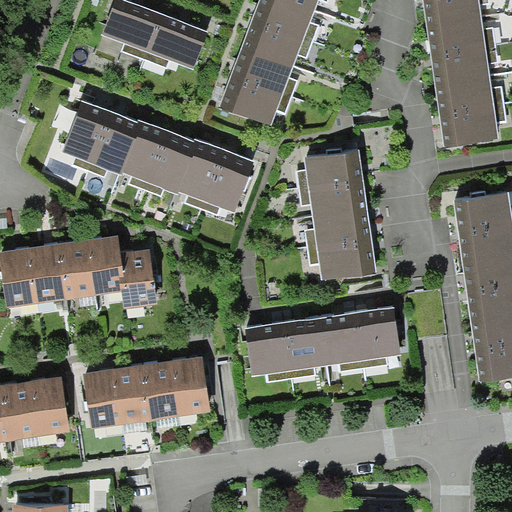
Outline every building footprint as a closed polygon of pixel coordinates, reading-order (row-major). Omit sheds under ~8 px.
[(159,15),(120,0),(113,0),(101,32),(146,49),(159,15)] [(299,38),(309,10),(283,0),(257,0),(250,19),(299,38)] [(283,0),(309,10),(312,0),(283,0)] [(476,17),(473,0),(421,0),(425,25),(476,17)] [(204,31),(159,15),(146,49),(191,66),(204,31)] [(480,47),(476,17),(425,25),(429,54),(480,47)] [(288,66),(299,38),(250,19),(240,47),(288,66)] [(277,94),(288,66),(240,47),(229,75),(277,94)] [(485,77),(480,47),(429,54),(434,84),(485,77)] [(267,122),(277,94),(229,75),(219,103),(267,122)] [(489,106),(485,77),(434,84),(438,114),(489,106)] [(61,149),(90,160),(108,112),(80,101),(74,116),(70,114),(64,129),(69,131),(61,149)] [(493,136),(489,106),(438,114),(442,143),(458,141),(459,146),(475,144),(474,139),(493,136)] [(90,160),(118,171),(118,169),(136,122),(108,112),(90,160)] [(118,169),(146,179),(165,131),(137,121),(136,122),(118,169)] [(146,179),(175,190),(175,188),(193,142),(165,131),(146,179)] [(175,188),(204,198),(222,150),(194,139),(193,142),(175,188)] [(304,157),(309,187),(359,180),(355,150),(340,152),(340,148),(324,150),(324,155),(304,157)] [(204,198),(232,209),(239,190),(243,191),(248,176),(245,175),(250,161),(222,150),(204,198)] [(309,187),(313,217),(364,210),(359,180),(309,187)] [(484,191),(468,193),(468,198),(453,200),(457,230),(508,223),(504,193),(485,196),(484,191)] [(313,217),(317,247),(368,240),(364,210),(313,217)] [(511,252),(511,249),(511,240),(511,222),(508,223),(457,230),(461,260),(511,252)] [(93,290),(122,286),(118,257),(115,239),(86,243),(93,290)] [(321,277),(342,274),(342,278),(358,276),(357,272),(372,270),(368,240),(317,247),(321,277)] [(64,294),(93,290),(86,243),(57,247),(64,294)] [(35,298),(64,294),(57,247),(28,251),(35,298)] [(0,264),(5,302),(35,298),(28,251),(0,255),(0,264)] [(511,282),(511,252),(461,260),(466,289),(511,282)] [(124,304),(153,299),(147,253),(118,257),(122,286),(124,304)] [(511,313),(511,282),(466,289),(470,319),(511,313)] [(360,357),(397,352),(391,307),(354,312),(360,357)] [(324,362),(360,357),(354,312),(317,317),(324,362)] [(511,343),(511,313),(470,319),(474,349),(511,343)] [(287,368),(324,362),(317,317),(281,323),(287,368)] [(251,373),(287,368),(281,323),(244,328),(251,373)] [(511,379),(510,374),(511,373),(511,343),(474,349),(478,378),(494,376),(495,381),(511,379)] [(177,411),(206,406),(199,359),(170,364),(177,411)] [(148,415),(177,411),(170,364),(141,368),(148,415)] [(119,419),(148,415),(141,368),(112,372),(119,419)] [(90,423),(119,419),(112,372),(83,376),(90,423)] [(36,431),(66,426),(59,380),(30,384),(36,431)] [(7,435),(36,431),(30,384),(1,388),(7,435)] [(61,511),(62,499),(15,499),(14,511),(61,511)]
